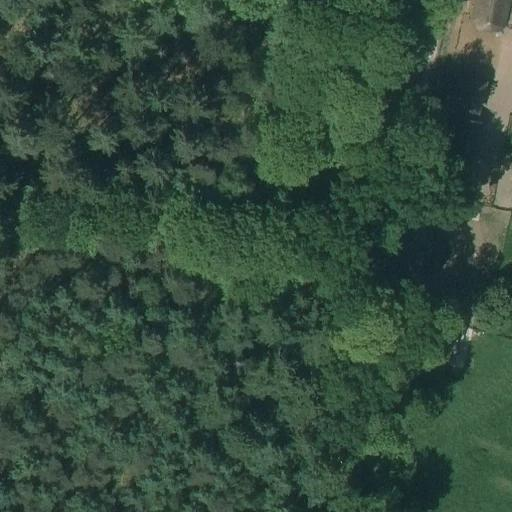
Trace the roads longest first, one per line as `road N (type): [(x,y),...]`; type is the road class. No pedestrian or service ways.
road 1 (track): [(343,511),(325,387),(330,349),(424,152),(439,0)]
road 2 (track): [(384,235),(333,220),(274,225),(116,204),(0,203)]
